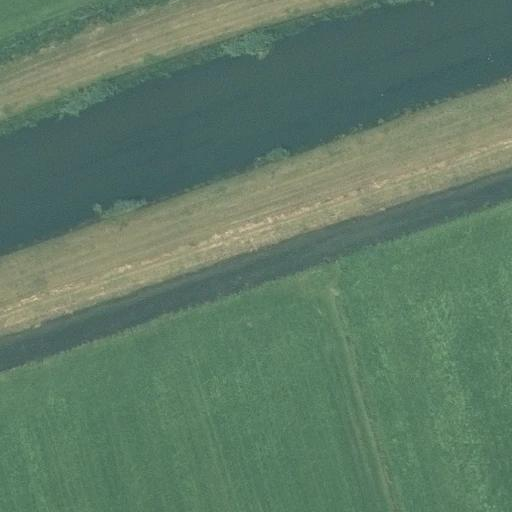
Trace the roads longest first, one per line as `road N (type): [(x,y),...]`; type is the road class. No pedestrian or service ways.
road 1 (track): [(511,118),(0,297)]
road 2 (track): [(302,0),(0,93)]
